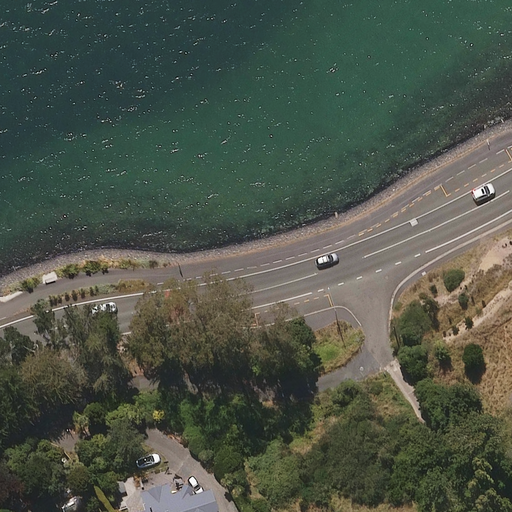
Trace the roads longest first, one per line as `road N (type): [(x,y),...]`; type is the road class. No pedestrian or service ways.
road 1 (residential): [(354,261),(374,334),(348,364),(91,402),(0,456)]
road 2 (secondary): [(354,261),(246,294),(60,325),(0,347)]
road 3 (secondary): [(511,189),(354,261)]
